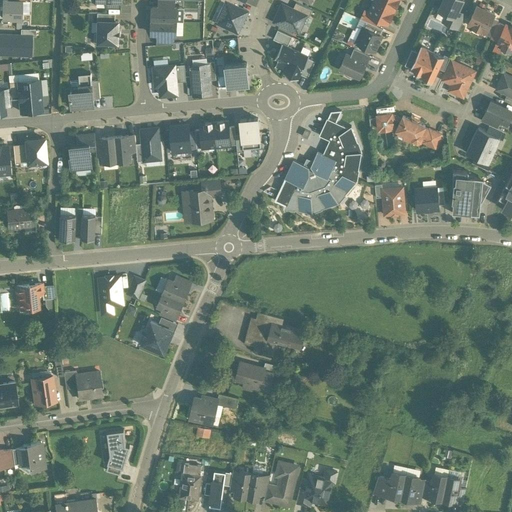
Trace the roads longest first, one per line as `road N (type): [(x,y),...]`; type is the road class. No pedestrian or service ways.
road 1 (residential): [(228,247),(451,232),(511,238)]
road 2 (residential): [(48,261),(228,247)]
road 3 (residential): [(163,403),(228,247)]
road 4 (residential): [(0,427),(163,403)]
road 5 (residential): [(228,247),(244,198),(276,151),(281,116)]
road 6 (residential): [(48,261),(53,120)]
road 7 (track): [(53,120),(57,0)]
